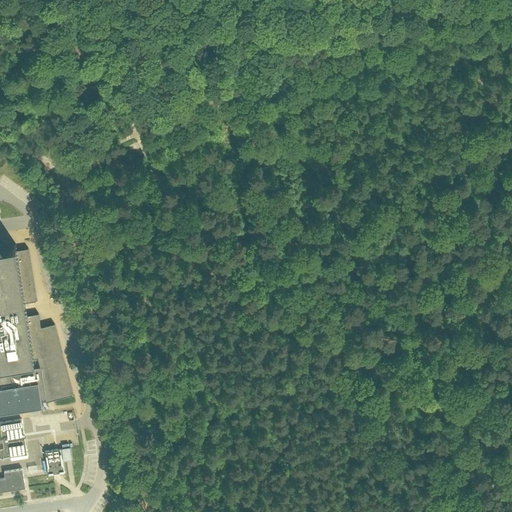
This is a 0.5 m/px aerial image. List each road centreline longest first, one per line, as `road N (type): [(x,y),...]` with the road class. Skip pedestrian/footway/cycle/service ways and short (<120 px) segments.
road 1 (track): [(511,444),(274,324),(177,250),(66,192)]
road 2 (track): [(61,177),(485,0)]
road 3 (track): [(153,511),(61,177)]
road 4 (track): [(61,177),(45,0)]
